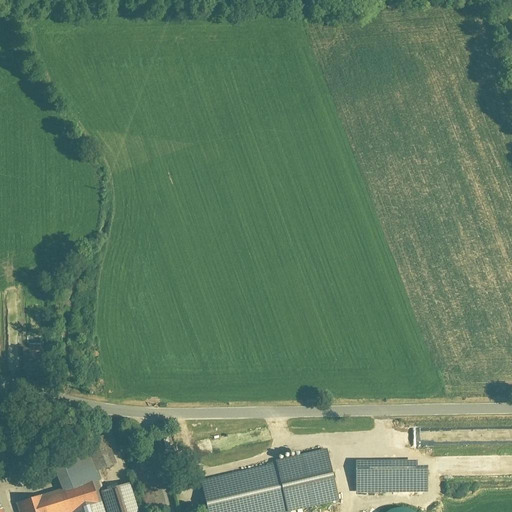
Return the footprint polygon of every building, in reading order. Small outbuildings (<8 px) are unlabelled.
[(101,472),(120,467),(111,436),(92,442),(101,472)] [(145,511),(137,486),(113,493),(110,484),(102,486),(89,444),(54,455),(67,497),(47,503),(45,498),(22,506),(23,511),(145,511)] [(205,482),(212,511),(286,511),(343,499),(333,453),(205,482)] [(369,458),(370,492),(421,492),(421,457),(369,458)] [(150,463),(133,470),(143,496),(160,489),(150,463)] [(151,511),(166,511),(169,511),(161,493),(147,500),(151,511)]
